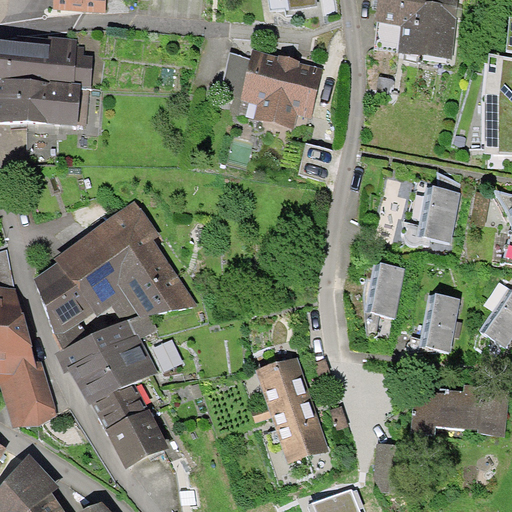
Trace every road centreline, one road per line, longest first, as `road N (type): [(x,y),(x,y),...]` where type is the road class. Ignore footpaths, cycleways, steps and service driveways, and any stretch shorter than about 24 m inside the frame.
road 1 (residential): [(346,0),(353,108),(325,311),(334,362),(362,397)]
road 2 (residential): [(147,511),(47,357),(0,203)]
road 3 (residential): [(0,28),(94,20),(232,27)]
road 4 (residential): [(121,511),(0,430)]
